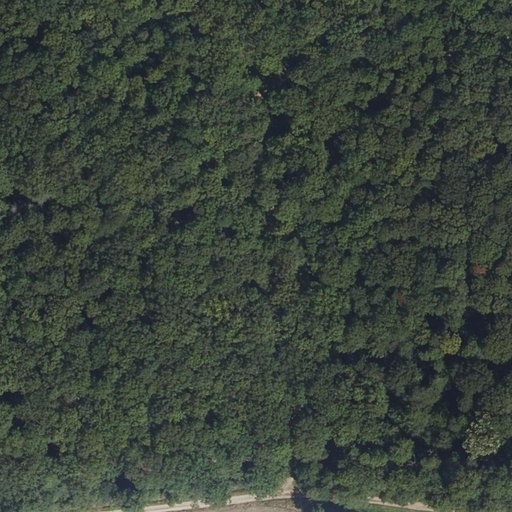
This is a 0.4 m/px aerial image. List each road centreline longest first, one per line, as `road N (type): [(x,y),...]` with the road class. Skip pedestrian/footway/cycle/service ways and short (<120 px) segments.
road 1 (track): [(299,0),(278,81),(275,236),(298,458)]
road 2 (track): [(295,491),(501,511)]
road 3 (track): [(142,511),(295,491)]
